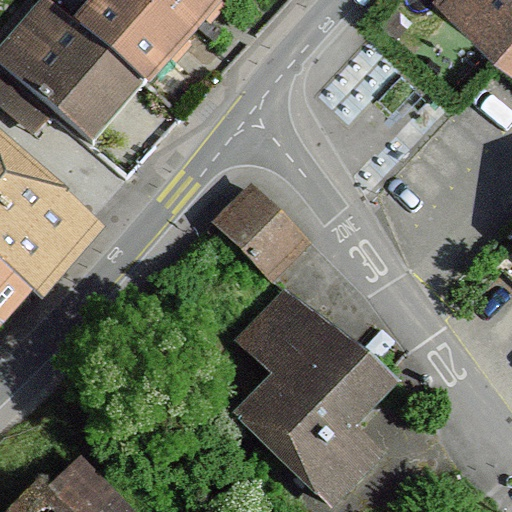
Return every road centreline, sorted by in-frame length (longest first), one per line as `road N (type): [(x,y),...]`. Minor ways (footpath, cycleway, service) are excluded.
road 1 (residential): [(258,96),(511,450)]
road 2 (tertiary): [(258,96),(0,388)]
road 3 (tertiary): [(344,0),(258,96)]
